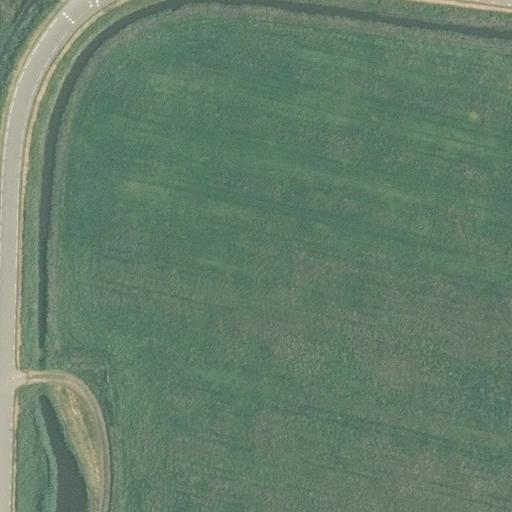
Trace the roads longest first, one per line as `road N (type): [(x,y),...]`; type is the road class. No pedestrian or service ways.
road 1 (tertiary): [(1,511),(17,115),(42,53),(86,0)]
road 2 (track): [(104,511),(101,425),(78,383),(4,378)]
